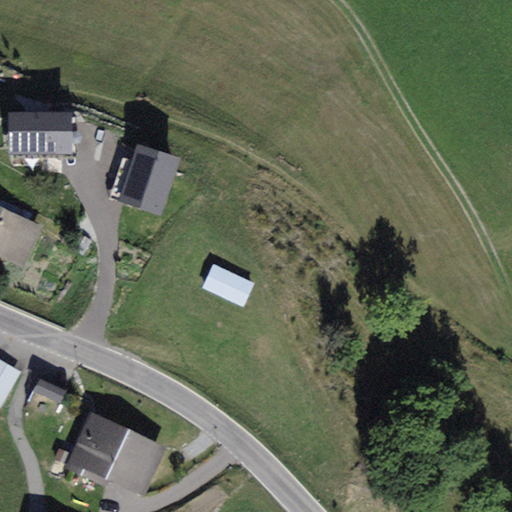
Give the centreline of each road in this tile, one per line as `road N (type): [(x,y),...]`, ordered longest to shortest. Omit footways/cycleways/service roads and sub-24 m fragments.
road 1 (tertiary): [(0,315),(188,402),(224,427),(307,511)]
road 2 (track): [(335,0),(511,291)]
